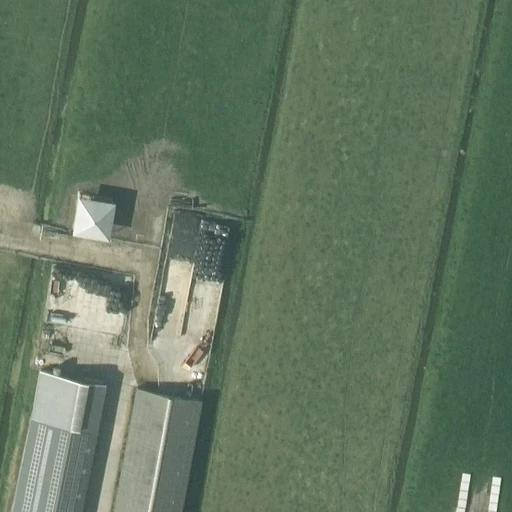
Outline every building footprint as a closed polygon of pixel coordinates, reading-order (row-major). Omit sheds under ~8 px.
[(110,234),(116,196),(79,190),(73,228),(110,234)] [(205,219),(196,289),(223,293),(233,222),(205,219)] [(72,291),(110,294),(108,319),(127,320),(129,276),(73,272),(72,291)] [(12,511),(76,511),(93,426),(95,426),(104,379),(41,367),(12,511)] [(178,511),(201,399),(139,386),(114,511),(178,511)]
